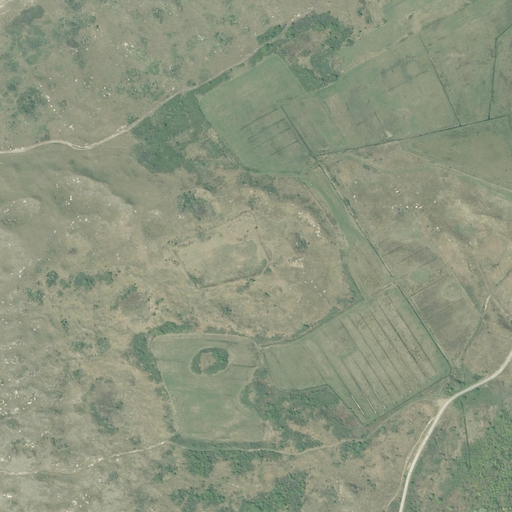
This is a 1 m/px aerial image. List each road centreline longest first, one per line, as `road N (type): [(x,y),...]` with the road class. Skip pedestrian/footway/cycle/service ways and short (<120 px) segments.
road 1 (track): [(445,398),(414,401),(365,438),(296,455),(190,450),(164,441),(73,473),(0,471)]
road 2 (track): [(511,269),(485,303),(463,358),(463,389),(445,398)]
